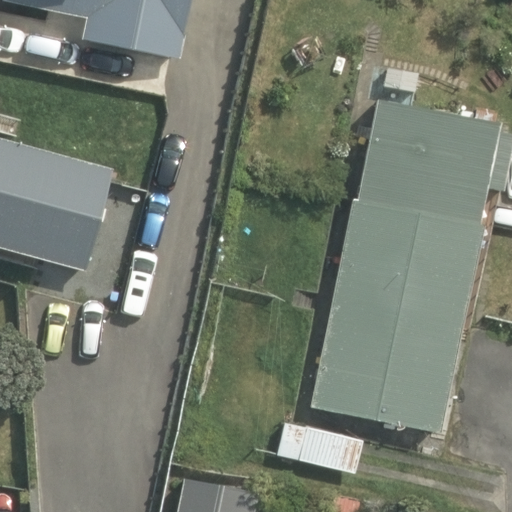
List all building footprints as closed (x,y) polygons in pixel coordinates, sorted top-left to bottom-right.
[(191,0),(0,0),(85,18),(81,39),(179,59),(191,0)] [(261,0),(222,0),(219,19),(258,25),(261,0)] [(308,407),(439,433),(489,186),(501,189),(511,135),(511,132),(503,131),(505,124),(371,97),(308,407)] [(0,246),(85,270),(113,169),(0,138),(0,246)] [(277,456),(355,475),(363,439),(284,422),(277,456)] [(183,478),(175,511),(254,511),(258,493),(183,478)]
